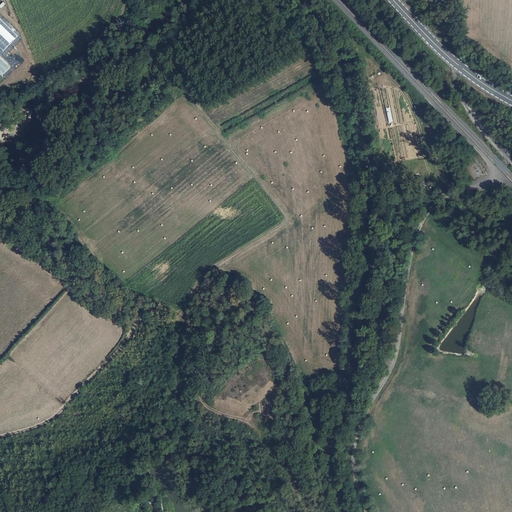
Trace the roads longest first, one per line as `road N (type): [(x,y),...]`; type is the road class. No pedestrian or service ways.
road 1 (unclassified): [(367,511),(354,449),(393,365),(420,225),(431,208),(510,157)]
road 2 (primary): [(393,0),(441,51),(511,101)]
